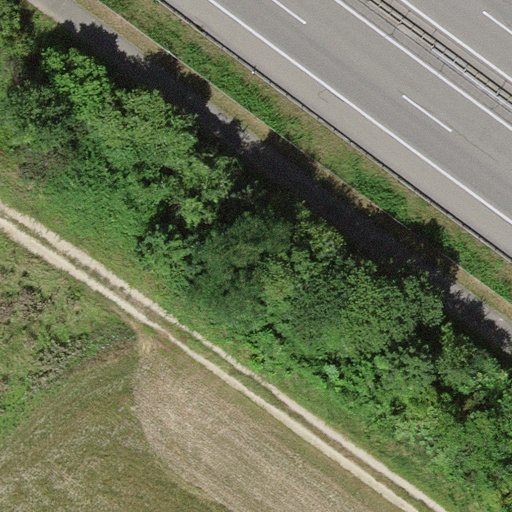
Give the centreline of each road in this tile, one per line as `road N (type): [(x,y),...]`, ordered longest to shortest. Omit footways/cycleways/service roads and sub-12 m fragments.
road 1 (track): [(511,355),(36,0)]
road 2 (track): [(420,511),(137,318),(76,290),(15,288)]
road 3 (motorway): [(272,0),(511,176)]
